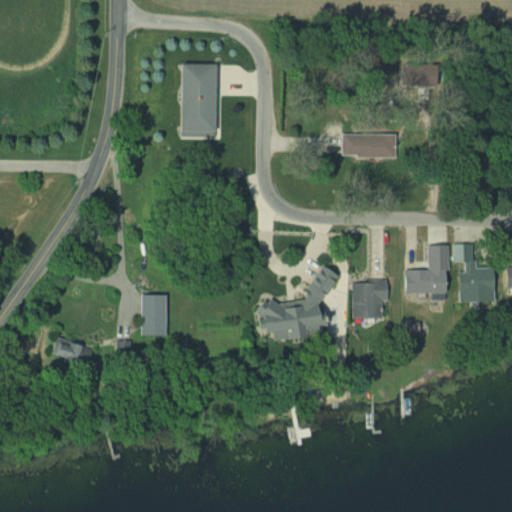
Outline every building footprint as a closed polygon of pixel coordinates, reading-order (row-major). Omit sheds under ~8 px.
[(208,135),(208,63),(174,63),(174,135),(208,135)] [(392,133),(337,133),(337,157),(392,157),(392,133)] [(454,271),(453,300),(488,302),(489,265),(461,264),(460,272),(454,271)] [(313,336),(309,305),(331,275),(317,265),(314,265),(298,288),(298,293),(293,300),(271,303),(267,300),(255,301),(251,308),(253,329),(263,336),(263,342),(313,336)] [(511,265),(502,265),(502,291),(511,291),(511,265)] [(399,271),(400,295),(441,294),(441,270),(399,271)] [(348,319),(381,319),(381,281),(348,281),(348,319)] [(132,336),(157,336),(158,297),(133,297),(132,336)] [(73,345),(50,337),(44,356),(66,364),(73,345)]
